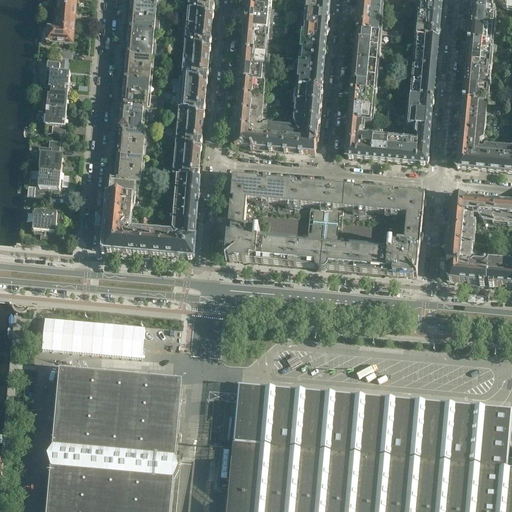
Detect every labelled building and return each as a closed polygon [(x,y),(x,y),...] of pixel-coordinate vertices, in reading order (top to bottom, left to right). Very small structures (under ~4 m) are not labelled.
[(76,11),(77,0),(59,0),(59,9),(76,11)] [(157,8),(157,0),(131,0),(131,6),(157,8)] [(214,7),(214,0),(191,0),(191,12),(213,14),(213,13),(214,12),(215,8),(214,7)] [(269,10),(270,0),(269,0),(248,0),(247,9),(269,10)] [(330,1),(320,0),(312,0),(311,1),(311,3),(309,3),(308,4),(307,14),(329,16),(330,1)] [(442,11),(442,0),(418,0),(418,1),(422,2),(422,9),(442,11)] [(493,16),(494,4),(492,4),(493,1),(481,0),(471,0),(471,1),(471,3),(472,4),(471,14),(493,16)] [(507,9),(507,0),(492,0),(493,1),(492,4),(494,4),(499,5),(499,6),(501,6),(503,9),(507,9)] [(381,21),(382,6),(380,6),(360,4),(359,19),(381,21)] [(156,21),(157,8),(131,6),(131,13),(132,14),(132,19),(156,21)] [(405,16),(406,8),(396,7),(395,15),(405,16)] [(75,31),(76,13),(76,11),(59,9),(55,9),(54,13),(59,14),(58,22),(55,22),(55,29),(54,28),(54,29),(75,31)] [(267,26),(269,10),(247,9),(247,10),(246,11),(246,15),(247,16),(246,24),(267,26)] [(442,11),(422,9),(420,9),(418,24),(440,26),(442,11)] [(212,31),(212,21),(214,20),(214,16),(213,15),(213,14),(191,12),(189,29),(212,31)] [(328,23),(330,22),(330,18),(329,17),(329,16),(307,14),(305,29),(328,31),(328,23)] [(492,31),(494,17),(494,16),(493,16),(471,14),(470,15),(470,18),(471,19),(470,29),(492,31)] [(155,34),(156,21),(132,19),(131,23),(129,25),(129,31),(155,34)] [(379,36),(381,21),(359,19),(358,27),(357,29),(357,30),(357,32),(357,34),(379,36)] [(265,56),(267,26),(246,24),(243,54),(265,56)] [(440,34),(440,26),(418,24),(417,39),(418,39),(439,41),(439,39),(440,38),(441,36),(440,34)] [(75,31),(54,29),(46,29),(45,44),(73,47),(75,31)] [(211,40),(212,31),(189,29),(188,45),(210,47),(210,46),(211,45),(212,41),(211,40)] [(327,38),(328,37),(329,34),(327,32),(328,31),(305,29),(305,35),(302,35),(301,44),(326,46),(327,38)] [(491,46),(492,31),(470,29),(468,30),(468,33),(470,34),(469,44),(491,46)] [(154,46),(155,34),(129,31),(128,38),(130,40),(129,44),(154,46)] [(379,51),(380,36),(379,36),(357,34),(356,49),(379,51)] [(438,56),(439,41),(418,39),(417,46),(415,46),(415,54),(438,56)] [(152,59),(154,46),(129,44),(129,48),(127,50),(127,57),(152,59)] [(325,61),(326,46),(301,44),(301,52),(303,53),(303,59),(325,61)] [(492,61),(493,52),(491,52),(491,46),(469,44),(469,45),(467,46),(467,49),(468,51),(467,59),(492,61)] [(209,64),(209,55),(211,53),(211,50),(210,48),(210,47),(188,45),(186,62),(209,64)] [(377,66),(379,51),(356,49),(355,64),(377,66)] [(72,61),(72,54),(58,53),(58,60),(72,61)] [(262,86),(265,56),(243,54),(241,84),(262,86)] [(436,71),(438,56),(415,54),(414,62),(416,63),(415,69),(436,71)] [(151,72),(152,59),(127,57),(126,63),(127,65),(127,69),(151,72)] [(323,76),(325,61),(303,59),(302,65),(299,65),(299,74),(323,76)] [(492,70),(492,61),(467,59),(466,74),(488,76),(489,70),(492,70)] [(70,85),(71,75),(64,75),(65,61),(48,60),(47,73),(46,73),(45,91),(49,91),(69,93),(69,90),(70,90),(71,85),(70,85)] [(208,73),(209,64),(186,62),(185,79),(207,81),(207,79),(208,78),(209,74),(208,73)] [(376,81),(377,66),(355,64),(353,79),(376,81)] [(150,84),(151,72),(127,69),(127,74),(125,75),(124,82),(150,84)] [(435,86),(436,71),(415,69),(415,76),(413,76),(412,84),(435,86)] [(322,91),(323,76),(299,74),(298,83),(301,83),(300,89),(322,91)] [(490,91),(490,82),(488,82),(488,76),(466,74),(465,89),(490,91)] [(206,97),(206,88),(208,87),(208,83),(207,82),(207,81),(185,79),(183,95),(206,97)] [(375,96),(376,81),(353,79),(352,94),(374,96),(375,96)] [(149,97),(150,84),(124,82),(124,89),(125,90),(125,95),(149,97)] [(262,101),(263,86),(262,86),(241,84),(240,85),(239,86),(239,88),(239,89),(240,89),(239,99),(262,101)] [(433,101),(435,86),(412,84),(411,92),(413,93),(413,99),(433,101)] [(321,106),(322,97),(323,96),(323,94),(322,92),(322,91),(300,89),(299,89),(298,104),(321,106)] [(489,100),(490,91),(465,89),(464,97),(463,98),(462,102),(463,103),(463,104),(485,106),(486,106),(486,100),(489,100)] [(67,113),(69,93),(49,91),(47,111),(67,113)] [(374,103),(374,96),(352,94),(352,95),(351,96),(350,99),(351,100),(350,109),(375,111),(376,103),(374,103)] [(148,110),(149,97),(125,95),(124,99),(123,101),(122,107),(144,109),(148,110)] [(205,106),(206,97),(183,95),(182,112),(204,114),(204,112),(205,111),(206,107),(205,106)] [(261,116),(262,101),(239,99),(239,100),(238,99),(237,100),(237,102),(238,103),(239,103),(238,114),(261,116)] [(432,116),(433,108),(434,107),(434,103),(433,102),(433,101),(413,99),(411,99),(411,106),(408,106),(407,114),(432,116)] [(319,121),(320,111),(321,111),(322,110),(322,108),(321,107),(321,106),(298,104),(297,119),(319,121)] [(485,113),(485,106),(463,104),(462,119),(486,121),(487,113),(485,113)] [(143,122),(144,109),(122,107),(118,107),(117,120),(143,122)] [(375,120),(375,111),(350,109),(349,124),(363,126),(371,126),(372,120),(375,120)] [(65,138),(67,113),(47,111),(46,128),(53,128),(52,136),(63,137),(65,138)] [(202,131),(203,121),(205,120),(205,116),(204,115),(204,114),(182,112),(180,129),(202,131)] [(260,124),(261,116),(238,114),(238,115),(237,115),(236,116),(236,118),(237,119),(236,129),(254,130),(258,131),(258,129),(258,125),(260,124)] [(431,132),(432,116),(407,114),(406,123),(409,123),(408,130),(416,130),(431,132)] [(318,136),(319,126),(320,126),(320,125),(321,123),(320,122),(319,122),(319,121),(297,119),(296,127),(297,128),(297,133),(297,134),(300,135),(318,136)] [(485,129),(486,121),(462,119),(461,134),(483,136),(483,129),(485,129)] [(142,135),(143,122),(117,120),(116,133),(120,133),(142,135)] [(357,161),(359,136),(360,136),(360,134),(363,132),(363,126),(349,124),(347,152),(345,153),(345,156),(346,158),(346,160),(348,160),(349,161),(352,161),(354,160),(357,161)] [(202,139),(202,131),(180,129),(179,145),(201,147),(201,146),(202,145),(203,141),(202,139)] [(253,151),(254,130),(236,129),(236,130),(235,131),(235,133),(236,135),(235,148),(243,149),(243,150),(253,151)] [(268,152),(270,130),(263,129),(262,130),(258,129),(258,131),(254,130),(253,151),(268,152)] [(283,154),(285,131),(270,130),(268,152),(268,153),(269,154),(271,154),(272,154),(272,153),(283,154)] [(428,159),(431,132),(416,130),(416,136),(418,139),(418,141),(419,141),(416,166),(420,166),(421,168),(424,168),(425,167),(427,167),(428,165),(429,164),(429,160),(428,159)] [(298,155),(300,135),(297,134),(297,133),(293,133),(292,132),(285,131),(283,154),(284,154),(284,155),(287,156),(287,155),(287,154),(298,155)] [(146,135),(142,135),(120,133),(119,139),(121,141),(120,145),(144,148),(146,135)] [(473,171),(475,150),(480,150),(480,143),(482,142),(483,136),(461,134),(458,166),(457,167),(456,169),(458,171),(459,171),(461,170),(473,171)] [(317,150),(318,136),(300,135),(298,155),(299,155),(299,156),(300,157),(302,157),(303,156),(315,157),(316,150),(317,150)] [(372,162),(374,140),(367,139),(368,137),(360,136),(359,136),(357,161),(372,162)] [(387,163),(389,139),(380,138),(380,140),(374,140),(372,162),(387,163)] [(402,165),(404,142),(397,142),(397,140),(389,139),(387,163),(402,165)] [(419,141),(418,141),(410,141),(410,143),(404,142),(402,165),(416,166),(419,141)] [(143,160),(144,148),(120,145),(120,150),(118,151),(117,158),(143,160)] [(199,164),(200,154),(202,153),(202,149),(201,148),(201,147),(179,145),(177,162),(199,164)] [(62,175),(63,158),(51,157),(52,150),(39,149),(39,156),(42,157),(40,173),(62,175)] [(503,174),(505,152),(505,150),(497,149),(497,151),(490,150),(488,172),(503,174)] [(488,172),(490,150),(485,150),(484,151),(480,150),(475,150),(473,171),(488,172)] [(511,151),(511,150),(511,152),(505,152),(503,174),(511,174),(511,151)] [(142,173),(143,160),(117,158),(117,165),(118,166),(118,171),(142,173)] [(199,173),(199,164),(177,162),(176,178),(179,179),(198,180),(198,179),(199,178),(200,174),(199,173)] [(141,185),(142,173),(118,171),(117,175),(116,177),(115,183),(137,185),(141,185)] [(60,192),(62,175),(40,173),(39,190),(36,190),(35,200),(25,199),(25,203),(35,204),(52,205),(52,199),(48,198),(49,191),(60,192)] [(199,196),(200,181),(198,180),(179,179),(179,186),(177,186),(176,194),(178,194),(199,196)] [(418,277),(422,232),(425,197),(409,195),(407,217),(404,248),(393,247),(393,249),(340,244),(308,241),(255,237),(255,234),(245,233),(247,203),(249,181),(233,179),(229,225),(226,259),(230,263),(317,271),(317,268),(320,269),(320,271),(320,272),(321,272),(322,272),(323,272),(323,271),(323,269),(327,269),(327,272),(414,280),(418,277)] [(343,216),(343,211),(407,217),(409,195),(249,181),(247,203),(311,208),(311,214),(313,214),(311,237),(309,236),(308,241),(340,244),(341,239),(339,239),(341,216),(343,216)] [(136,198),(137,185),(115,183),(111,182),(110,196),(136,198)] [(198,211),(199,196),(178,194),(177,201),(175,201),(175,209),(198,211)] [(135,207),(136,198),(110,196),(108,214),(131,216),(132,216),(133,206),(135,207)] [(477,217),(478,202),(465,200),(455,199),(453,215),(474,217),(477,217)] [(493,224),(495,203),(478,202),(477,217),(480,220),(482,221),(484,222),(486,223),(487,224),(493,224)] [(508,226),(510,204),(495,203),(493,224),(493,225),(508,226)] [(196,226),(198,211),(175,209),(174,217),(176,217),(175,223),(186,224),(186,225),(196,226)] [(129,225),(128,224),(130,223),(131,216),(108,214),(107,232),(124,234),(126,232),(127,228),(129,228),(129,225)] [(56,236),(58,218),(58,217),(35,215),(33,234),(34,234),(34,233),(41,234),(55,235),(55,236),(56,236)] [(473,232),(474,223),(473,223),(474,217),(453,215),(452,230),(473,232)] [(195,240),(196,226),(186,225),(186,224),(175,223),(175,229),(176,230),(176,233),(176,236),(179,239),(195,240)] [(472,247),(473,232),(452,230),(450,245),(472,247)] [(122,255),(123,239),(126,237),(124,234),(107,232),(105,246),(104,247),(104,250),(105,252),(105,253),(106,253),(106,254),(108,255),(111,255),(112,254),(122,255)] [(142,257),(144,235),(133,234),(130,236),(128,236),(126,237),(123,239),(122,255),(142,257)] [(160,258),(162,236),(162,234),(155,234),(155,236),(144,235),(142,257),(160,258)] [(179,244),(176,241),(175,240),(173,240),(173,239),(173,238),(170,238),(169,237),(162,236),(160,258),(177,260),(179,244)] [(194,261),(196,240),(195,240),(179,239),(176,241),(179,244),(177,260),(187,261),(188,262),(191,263),(193,262),(193,261),(194,261)] [(469,263),(470,255),(472,255),(473,247),(472,247),(450,245),(449,258),(448,258),(447,259),(447,262),(448,263),(448,264),(466,266),(467,265),(469,263)] [(467,286),(468,268),(470,267),(467,265),(466,266),(448,264),(447,274),(448,274),(447,282),(449,284),(467,286)] [(487,288),(489,268),(481,267),(481,265),(473,264),(470,267),(468,268),(467,286),(479,287),(480,289),(484,289),(485,288),(487,288)] [(506,290),(508,265),(500,264),(500,267),(489,266),(489,268),(487,288),(489,288),(489,290),(493,290),(494,288),(498,289),(498,288),(499,288),(499,289),(506,290)] [(511,511),(511,460),(494,459),(417,452),(226,435),(228,405),(214,404),(214,407),(211,409),(211,411),(213,414),(210,446),(235,448),(235,453),(221,451),(218,491),(232,492),(229,511),(171,511),(175,480),(179,472),(177,463),(183,385),(144,381),(145,378),(100,374),(100,377),(61,374),(54,445),(45,456),(52,469),(48,511),(511,511)]
